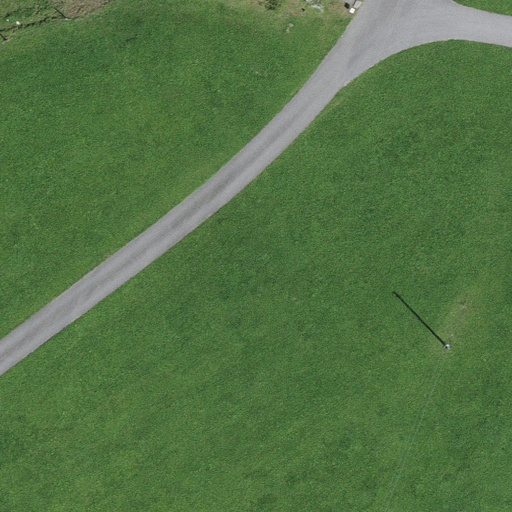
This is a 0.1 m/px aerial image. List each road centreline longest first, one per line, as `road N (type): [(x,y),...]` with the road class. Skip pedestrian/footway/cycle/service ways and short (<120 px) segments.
road 1 (track): [(360,0),(297,97),(193,192),(0,343)]
road 2 (track): [(355,13),(511,37)]
